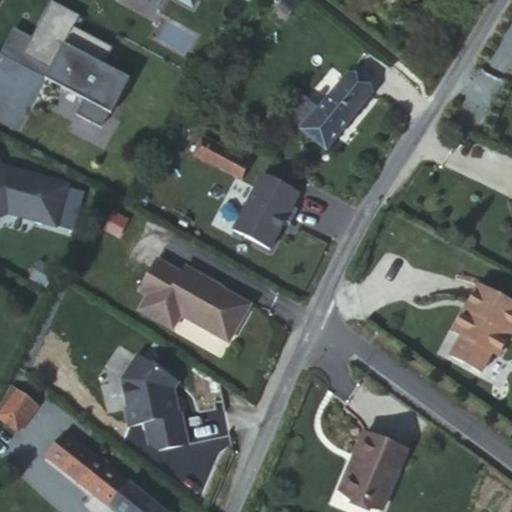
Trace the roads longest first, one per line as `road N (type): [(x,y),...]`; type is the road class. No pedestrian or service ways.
road 1 (tertiary): [(316,318),(344,252),(498,0)]
road 2 (residential): [(316,318),(511,459)]
road 3 (tertiary): [(234,511),(316,318)]
